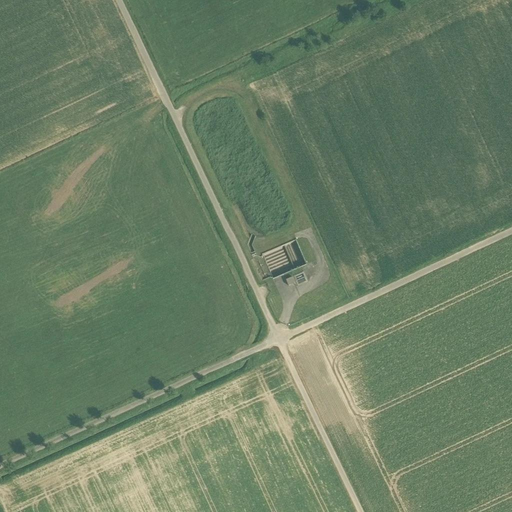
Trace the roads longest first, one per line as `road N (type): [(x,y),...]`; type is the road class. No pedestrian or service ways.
road 1 (track): [(360,511),(123,0)]
road 2 (track): [(511,231),(0,466)]
